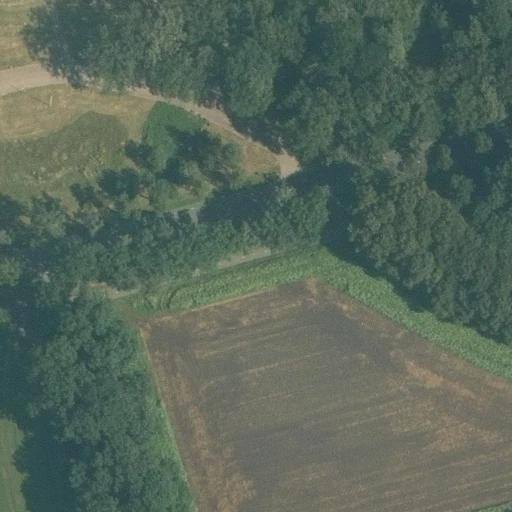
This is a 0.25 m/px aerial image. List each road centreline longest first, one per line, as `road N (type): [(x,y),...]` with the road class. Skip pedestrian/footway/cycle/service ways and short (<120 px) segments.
road 1 (primary): [(0,270),(511,135)]
road 2 (track): [(45,258),(119,511)]
road 3 (track): [(390,220),(439,259),(511,296)]
